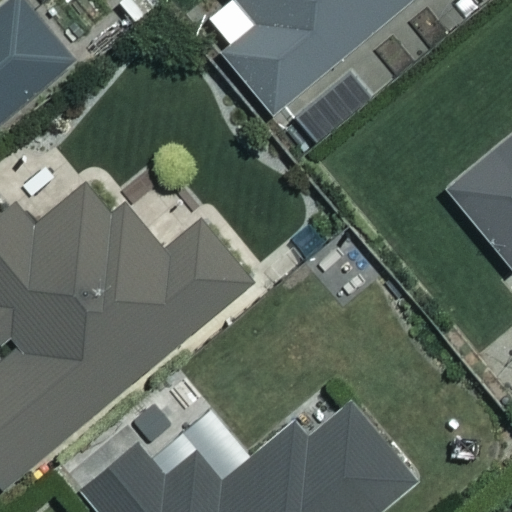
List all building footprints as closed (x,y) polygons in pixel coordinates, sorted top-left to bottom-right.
[(9,0),(0,8),(0,117),(69,59),(18,0),(9,0)] [(233,0),(253,23),(219,52),(270,113),(403,0),(233,0)] [(511,134),(447,194),(511,266),(511,134)] [(8,198),(0,205),(0,351),(4,357),(0,359),(0,486),(255,278),(204,216),(157,254),(93,176),(31,227),(8,198)] [(374,511),(416,477),(359,407),(308,449),(288,425),(221,481),(193,447),(158,476),(132,445),(78,490),(96,511),(374,511)]
